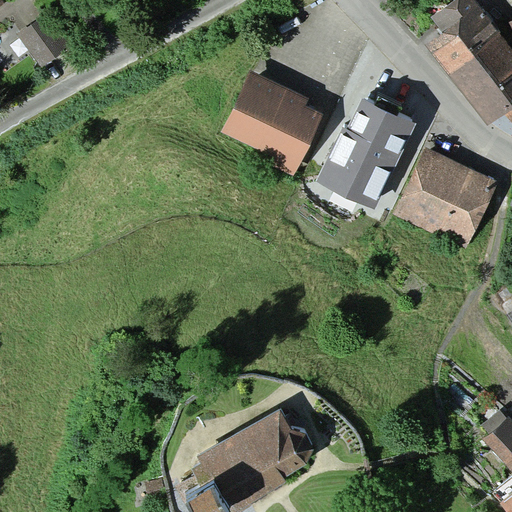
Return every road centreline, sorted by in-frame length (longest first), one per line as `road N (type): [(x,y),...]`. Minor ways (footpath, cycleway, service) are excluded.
road 1 (residential): [(232,0),(0,126)]
road 2 (residential): [(355,0),(457,119),(511,160)]
